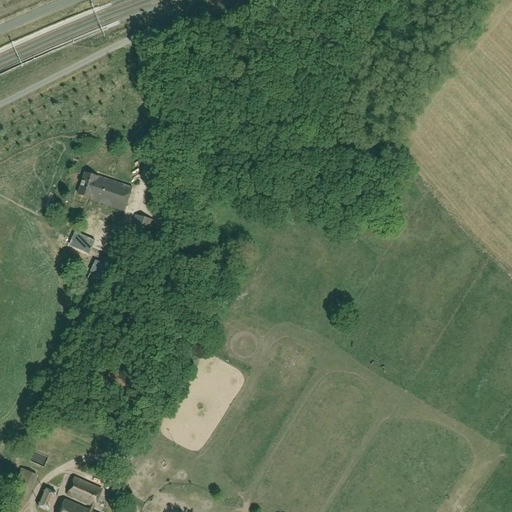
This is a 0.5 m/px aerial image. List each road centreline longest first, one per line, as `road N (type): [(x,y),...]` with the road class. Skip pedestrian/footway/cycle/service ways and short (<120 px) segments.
road 1 (unclassified): [(167,49),(156,35),(140,34),(0,105)]
road 2 (track): [(143,33),(152,171)]
